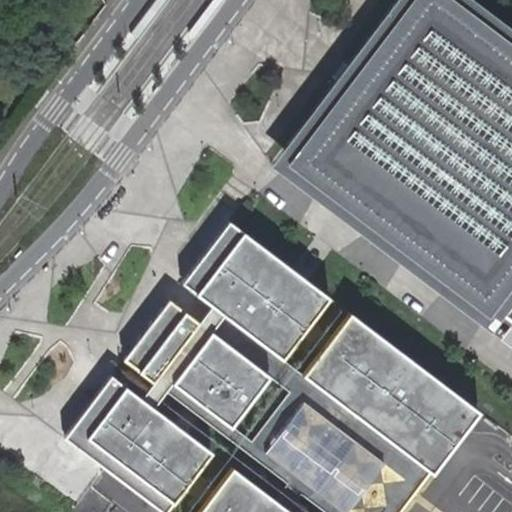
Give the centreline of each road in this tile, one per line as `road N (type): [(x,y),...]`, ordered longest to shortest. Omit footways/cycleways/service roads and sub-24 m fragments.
road 1 (tertiary): [(0,288),(69,220),(240,0)]
road 2 (tertiary): [(137,0),(0,191)]
